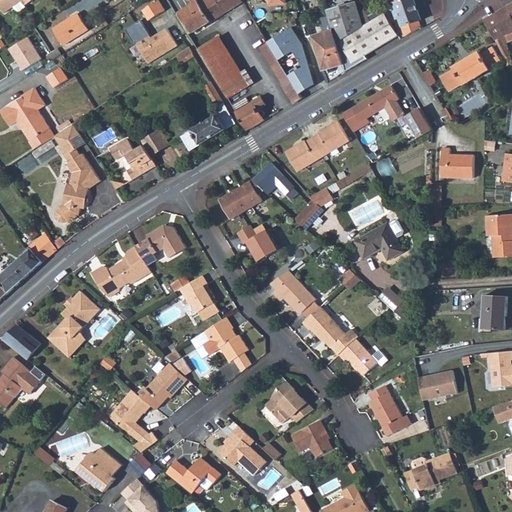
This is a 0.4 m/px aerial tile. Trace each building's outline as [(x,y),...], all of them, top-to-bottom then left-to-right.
[(28,9),(26,7),(36,0),(0,0),(0,4),(7,14),(15,9),(19,15),(28,9)] [(247,2),(245,0),(195,0),(198,3),(183,13),(194,34),(247,2)] [(423,20),(417,0),(394,0),(399,11),(396,12),(398,21),(401,19),(408,37),(422,28),(420,21),(423,20)] [(132,33),(167,12),(160,1),(126,23),(132,33)] [(358,3),(329,11),(335,31),(345,66),(347,73),(369,60),(366,56),(383,46),(400,36),(384,9),(370,17),(373,22),(365,27),(361,16),(358,3)] [(511,6),(499,13),(508,43),(511,41),(511,6)] [(507,58),(511,57),(510,52),(508,43),(499,13),(487,21),(507,58)] [(373,22),(370,17),(368,14),(361,16),(365,27),(373,22)] [(56,30),(66,45),(89,30),(79,15),(56,30)] [(281,37),(271,44),(293,80),(302,95),(317,85),(305,46),(294,29),(281,37)] [(151,35),(137,43),(151,64),(180,47),(169,30),(154,39),(151,35)] [(326,71),(345,66),(335,31),(315,37),(326,71)] [(230,100),(251,87),(243,74),(221,37),(199,50),(230,100)] [(28,38),(10,49),(23,71),(30,67),(41,60),(42,59),(28,38)] [(283,87),(293,80),(271,44),(260,51),(283,87)] [(183,66),(197,57),(192,47),(178,56),(183,66)] [(456,71),(445,78),(452,91),(464,84),(466,86),(492,71),(491,68),(502,61),(495,48),(482,55),(481,53),(455,69),(456,71)] [(88,55),(91,59),(101,53),(99,49),(88,55)] [(30,67),(34,73),(45,66),(41,60),(30,67)] [(50,77),(57,89),(71,80),(64,69),(50,77)] [(256,84),(248,71),(243,74),(251,87),(256,84)] [(230,129),(229,128),(239,123),(209,75),(201,80),(219,109),(220,109),(223,115),(194,131),(196,135),(187,141),(193,150),(214,138),(217,142),(222,138),(220,135),(230,129)] [(304,99),(302,95),(293,80),(283,87),(295,104),(304,99)] [(393,87),(345,115),(356,133),(372,123),(369,118),(387,108),(399,101),(401,100),(393,87)] [(13,127),(19,122),(22,121),(28,129),(25,131),(33,143),(31,145),(35,151),(49,141),(45,135),(53,131),(41,111),(49,107),(38,89),(25,97),(26,99),(4,112),(13,127)] [(239,113),(250,131),(266,122),(263,117),(266,115),(263,109),(267,106),(263,98),(254,102),(254,104),(239,113)] [(476,99),(457,110),(462,119),(481,107),(476,99)] [(399,101),(387,108),(395,122),(407,115),(399,101)] [(434,131),(432,128),(426,117),(422,110),(408,119),(410,123),(405,126),(414,141),(434,131)] [(426,117),(432,128),(437,126),(439,124),(432,113),(426,117)] [(22,121),(19,122),(25,131),(28,129),(22,121)] [(61,147),(72,163),(84,156),(79,149),(88,144),(76,124),(57,137),(63,146),(61,147)] [(323,136),(316,140),(290,155),(301,174),(354,143),(342,124),(323,136)] [(143,141),(146,145),(154,157),(172,145),(162,129),(143,141)] [(45,135),(49,141),(57,137),(53,131),(45,135)] [(148,174),(160,166),(154,157),(146,145),(138,151),(130,139),(113,151),(119,162),(126,157),(130,158),(133,163),(130,166),(129,170),(137,181),(143,177),(142,175),(144,173),(148,174)] [(452,150),(443,150),(443,178),(475,179),(475,156),(452,156),(452,150)] [(86,154),(84,156),(72,163),(70,164),(75,173),(72,185),(70,185),(66,204),(62,207),(62,209),(58,212),(57,217),(61,222),(66,223),(82,213),(83,209),(87,209),(91,190),(103,182),(86,154)] [(288,196),(297,188),(274,163),(256,181),(264,190),(269,195),(279,186),(288,196)] [(372,165),(340,182),(330,188),(334,194),(375,171),(372,165)] [(259,193),(264,190),(253,179),(251,180),(259,193)] [(259,193),(251,180),(242,186),(220,199),(232,219),(264,200),(259,193)] [(128,186),(114,183),(120,192),(128,186)] [(443,185),(433,184),(432,209),(443,209),(443,185)] [(312,198),(316,201),(322,208),(337,200),(334,194),(330,188),(312,198)] [(316,201),(312,205),(323,215),(325,213),(322,208),(316,201)] [(305,231),(323,215),(312,205),(295,221),(305,231)] [(443,209),(432,209),(431,226),(443,227),(443,209)] [(511,213),(487,216),(489,237),(493,236),(495,258),(511,256),(511,213)] [(39,228),(43,226),(36,218),(33,220),(39,228)] [(359,239),(376,253),(377,253),(384,250),(390,261),(405,253),(398,238),(404,235),(405,232),(401,222),(397,221),(359,239)] [(265,222),(255,228),(259,234),(269,228),(265,222)] [(168,259),(186,248),(174,227),(161,224),(146,233),(149,239),(137,246),(148,266),(157,261),(154,255),(163,250),(168,259)] [(259,234),(255,228),(252,224),(239,232),(246,243),(250,241),(262,259),(280,247),(269,228),(259,234)] [(35,228),(27,234),(33,241),(41,235),(35,228)] [(43,238),(38,242),(31,248),(23,255),(36,273),(55,253),(47,243),(43,238)] [(55,244),(59,250),(67,244),(63,238),(55,244)] [(365,259),(377,253),(376,253),(359,239),(356,240),(365,259)] [(47,243),(55,253),(59,250),(55,244),(52,240),(47,243)] [(302,251),(307,257),(315,251),(310,245),(302,251)] [(153,273),(148,266),(137,246),(128,252),(127,261),(111,271),(109,268),(102,267),(92,273),(99,286),(111,298),(120,293),(121,288),(130,282),(134,284),(153,273)] [(0,279),(0,280),(11,293),(36,273),(23,255),(14,262),(15,265),(0,279)] [(301,312),(307,320),(319,309),(314,302),(317,299),(292,269),(274,283),(279,289),(276,292),(283,301),(286,298),(299,314),(301,312)] [(175,281),(180,290),(193,282),(187,273),(175,281)] [(341,290),(353,279),(347,273),(336,284),(341,290)] [(206,280),(203,276),(193,282),(180,290),(189,304),(192,303),(198,312),(200,311),(205,319),(219,311),(211,298),(214,296),(207,284),(206,280)] [(346,295),(358,284),(353,279),(341,290),(346,295)] [(0,303),(11,293),(0,280),(0,303)] [(389,288),(383,299),(398,307),(404,297),(389,288)] [(57,337),(59,347),(67,353),(83,334),(81,332),(102,309),(82,291),(76,298),(74,296),(65,305),(69,308),(63,315),(67,318),(55,332),(58,334),(57,337)] [(509,297),(486,295),(484,329),(506,331),(509,297)] [(341,354),(358,338),(361,335),(353,328),(348,333),(323,306),(319,309),(307,320),(305,323),(311,329),(313,328),(321,338),(323,336),(341,354)] [(387,306),(384,310),(385,312),(411,337),(412,331),(387,306)] [(237,336),(226,318),(192,340),(198,349),(204,345),(211,355),(221,348),(230,361),(234,358),(246,350),(250,348),(241,333),(237,336)] [(30,360),(43,344),(20,326),(5,340),(30,360)] [(55,332),(49,338),(59,347),(57,337),(58,334),(55,332)] [(83,334),(67,353),(73,358),(90,340),(83,334)] [(374,355),(358,338),(341,354),(347,360),(349,359),(357,367),(358,366),(366,375),(380,361),(384,365),(390,359),(381,349),(374,355)] [(234,358),(245,372),(256,364),(246,350),(234,358)] [(511,350),(491,352),(491,362),(493,362),(495,387),(511,385),(511,364),(511,365),(511,360),(511,350)] [(117,362),(109,356),(103,363),(111,370),(117,362)] [(184,357),(174,364),(187,375),(193,371),(184,357)] [(31,394),(48,375),(38,367),(33,373),(14,358),(3,371),(8,375),(1,383),(0,382),(0,401),(8,408),(24,389),(31,394)] [(178,392),(190,379),(187,375),(174,364),(172,361),(149,386),(146,385),(139,394),(153,405),(158,409),(175,390),(178,392)] [(455,373),(420,380),(426,403),(460,395),(455,373)] [(294,415),(300,421),(315,410),(305,398),(304,399),(297,392),(299,391),(289,381),(280,388),(276,397),(267,404),(282,424),(294,415)] [(376,399),(371,402),(384,427),(390,435),(409,423),(404,415),(405,415),(387,383),(372,392),(376,399)] [(147,413),(153,405),(139,394),(134,390),(133,389),(112,417),(139,440),(150,432),(143,426),(141,427),(136,423),(146,412),(147,413)] [(511,400),(493,407),(499,422),(511,417),(511,400)] [(409,412),(405,415),(404,415),(409,423),(414,421),(409,412)] [(325,427),(321,420),(292,436),(301,453),(311,447),(317,457),(333,448),(323,432),(325,427)] [(241,425),(236,430),(237,431),(240,433),(230,444),(223,452),(238,466),(244,461),(259,475),(272,463),(255,447),(260,442),(241,425)] [(227,442),(230,444),(240,433),(237,431),(227,442)] [(152,433),(134,447),(142,453),(159,440),(152,433)] [(283,452),(272,442),(265,447),(278,458),(283,452)] [(118,480),(115,478),(125,467),(104,449),(99,456),(96,453),(79,473),(88,481),(90,479),(107,493),(118,480)] [(457,471),(449,450),(427,460),(425,456),(422,455),(413,459),(411,462),(414,467),(404,472),(410,488),(418,484),(420,488),(436,482),(435,479),(457,471)] [(133,465),(144,476),(149,471),(154,476),(160,470),(144,453),(133,465)] [(49,455),(45,460),(53,467),(57,462),(49,455)] [(177,460),(169,470),(196,490),(201,484),(208,491),(221,474),(199,457),(190,470),(177,460)] [(169,470),(166,473),(193,494),(196,490),(169,470)] [(160,511),(159,504),(139,481),(124,494),(130,501),(128,504),(134,511),(138,508),(141,511),(160,511)] [(365,511),(370,510),(358,491),(359,490),(355,483),(343,490),(346,497),(320,510),(321,511),(365,511)] [(305,489),(309,497),(318,492),(314,484),(305,489)] [(313,511),(312,510),(302,492),(293,496),(302,511),(313,511)] [(49,511),(67,511),(69,509),(55,502),(49,511)]
